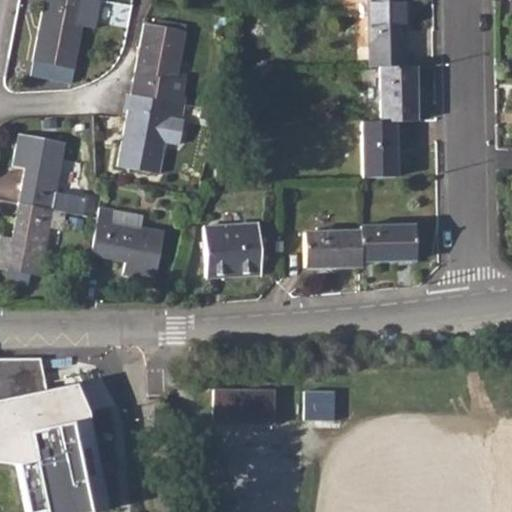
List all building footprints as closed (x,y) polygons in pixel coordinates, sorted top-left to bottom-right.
[(97,0),(43,0),(32,60),(74,69),(82,26),(94,29),(100,1),(97,0)] [(367,0),(367,13),(403,11),(402,0),(367,0)] [(403,11),(367,13),(368,67),(379,67),(404,67),(403,11)] [(133,76),(130,95),(165,101),(179,104),(183,79),(177,77),(186,32),(154,25),(143,24),(139,47),(133,76)] [(404,67),(379,67),(380,121),(394,122),(415,121),(414,67),(404,67)] [(130,95),(125,120),(117,166),(159,175),(164,145),(179,147),(183,123),(180,123),(161,118),(165,101),(130,95)] [(380,121),(361,122),(363,178),(395,177),(394,122),(380,121)] [(23,168),(16,203),(65,212),(69,195),(56,192),(65,144),(17,134),(11,166),(23,168)] [(65,212),(16,203),(10,237),(0,235),(0,268),(5,269),(3,282),(24,286),(27,274),(40,276),(49,227),(62,229),(65,212)] [(97,219),(90,254),(125,261),(122,274),(153,279),(161,232),(140,228),(142,216),(99,206),(97,219)] [(257,224),(203,227),(206,277),(259,274),(257,224)] [(414,226),(358,227),(358,231),(359,262),(415,260),(414,226)] [(359,262),(358,231),(303,233),(304,268),(359,267),(359,262)] [(35,357),(0,354),(0,461),(15,463),(25,511),(83,511),(62,418),(78,415),(71,383),(42,389),(35,357)] [(274,390),(213,388),(212,419),(272,421),(274,390)] [(333,389),(302,389),(302,419),(332,420),(333,389)]
